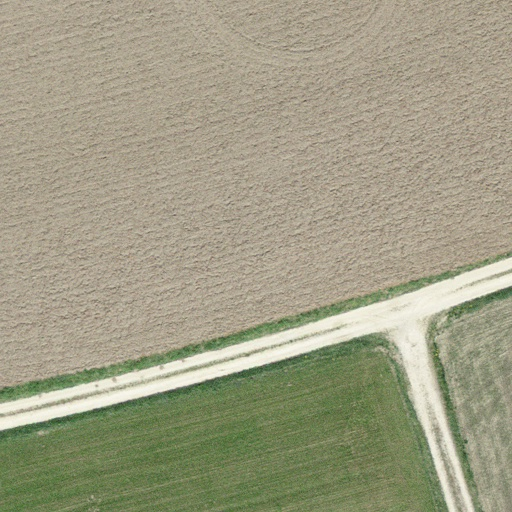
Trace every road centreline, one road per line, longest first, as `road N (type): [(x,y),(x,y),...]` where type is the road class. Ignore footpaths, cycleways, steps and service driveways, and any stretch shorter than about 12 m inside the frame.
road 1 (track): [(511,267),(400,306),(0,411)]
road 2 (track): [(460,511),(400,306)]
